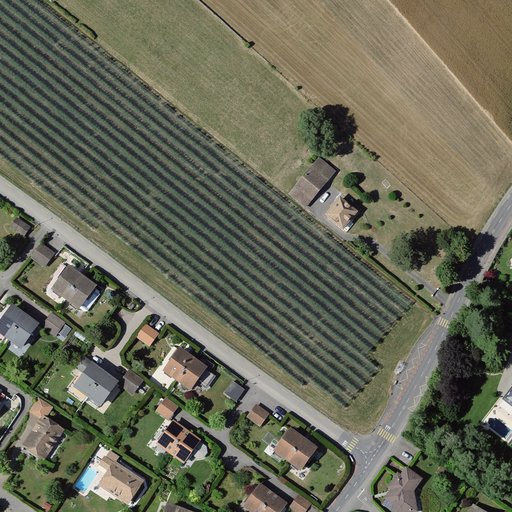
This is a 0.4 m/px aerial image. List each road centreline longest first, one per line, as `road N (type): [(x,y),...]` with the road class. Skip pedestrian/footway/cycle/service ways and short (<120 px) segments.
road 1 (residential): [(0,185),(371,458)]
road 2 (tertiary): [(371,458),(511,203)]
